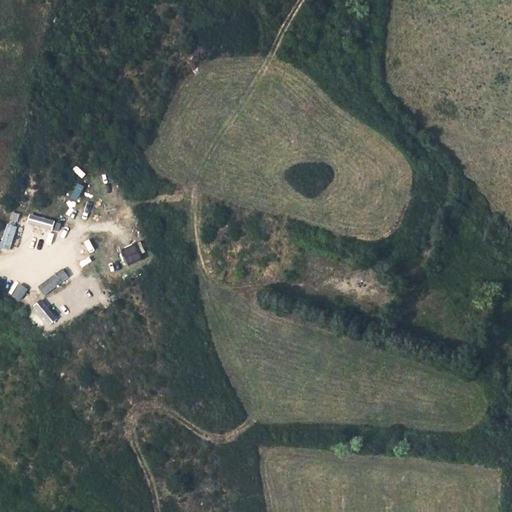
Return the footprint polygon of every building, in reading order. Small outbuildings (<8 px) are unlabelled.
[(76,165),(72,169),(81,178),(85,174),(76,165)] [(10,220),(17,222),(20,213),(13,211),(10,220)] [(1,247),(10,250),(17,228),(8,225),(1,247)] [(89,255),(95,252),(89,239),(73,247),(82,266),(92,261),(89,255)] [(127,266),(142,260),(136,243),(120,249),(127,266)] [(39,287),(45,295),(69,277),(63,269),(39,287)] [(14,295),(21,300),(28,290),(21,285),(14,295)] [(182,368),(183,357),(172,356),(172,367),(182,368)]
